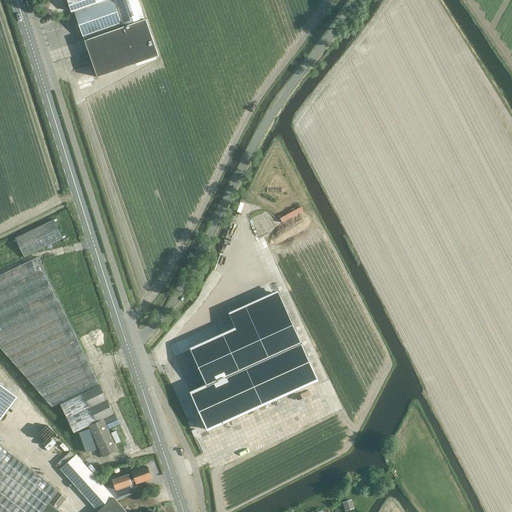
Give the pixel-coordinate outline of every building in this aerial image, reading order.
[(74,10),(88,51),(97,76),(158,54),(146,18),(145,18),(138,0),(67,0),(71,12),(74,10)] [(23,255),(63,238),(54,219),(15,236),(23,255)] [(52,407),(99,384),(38,256),(0,274),(0,346),(34,387),(52,407)] [(236,328),(190,349),(207,385),(190,392),(207,430),(315,381),(275,293),(229,314),(236,328)] [(0,511),(42,511),(58,491),(0,447),(0,420),(18,397),(0,383),(0,511)] [(74,433),(88,426),(103,419),(113,414),(99,385),(83,393),(60,404),(74,433)] [(103,419),(88,426),(103,457),(118,450),(103,419)] [(74,455),(60,469),(98,511),(97,511),(126,511),(81,460),(80,462),(74,455)] [(113,480),(108,481),(112,491),(116,490),(116,489),(119,497),(135,492),(132,484),(135,482),(136,484),(152,478),(148,466),(132,472),(132,473),(129,474),(112,479),(113,480)] [(58,491),(42,511),(61,511),(58,509),(66,498),(58,491)] [(345,509),(354,507),(352,498),(342,501),(345,509)]
